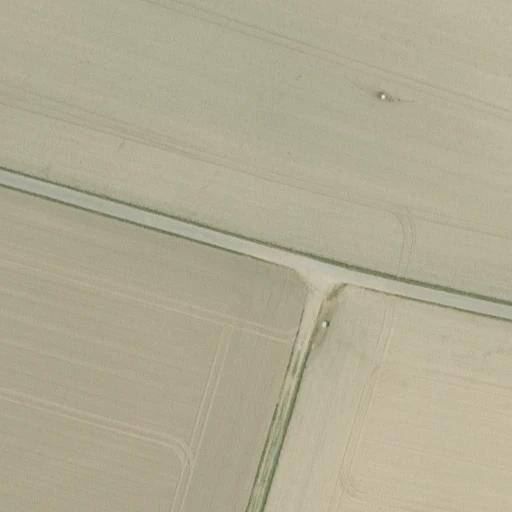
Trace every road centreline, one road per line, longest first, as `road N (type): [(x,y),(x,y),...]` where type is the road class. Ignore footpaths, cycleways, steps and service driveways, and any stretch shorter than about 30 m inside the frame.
road 1 (track): [(511,315),(323,273),(0,180)]
road 2 (track): [(254,511),(323,273)]
